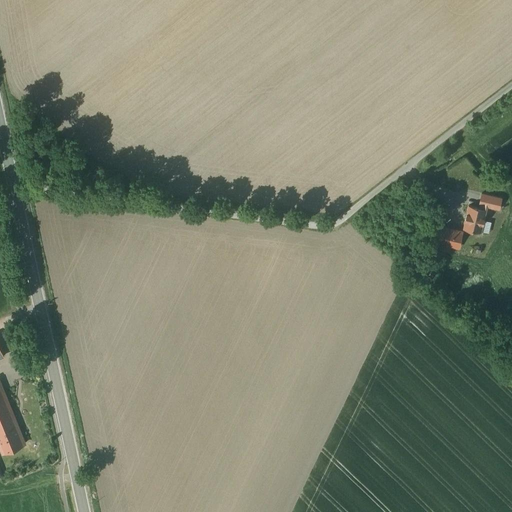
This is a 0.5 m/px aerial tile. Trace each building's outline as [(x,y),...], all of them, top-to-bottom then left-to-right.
[(502,198),(481,193),(479,204),(487,206),(499,209),(502,198)] [(468,205),(463,228),(481,232),(487,206),(479,205),(479,208),(468,205)] [(462,231),(439,226),(435,242),(459,247),(462,231)] [(0,383),(0,476),(1,476),(0,472),(0,416),(12,412),(0,383)] [(12,412),(0,416),(0,446),(3,453),(25,444),(12,412)]
